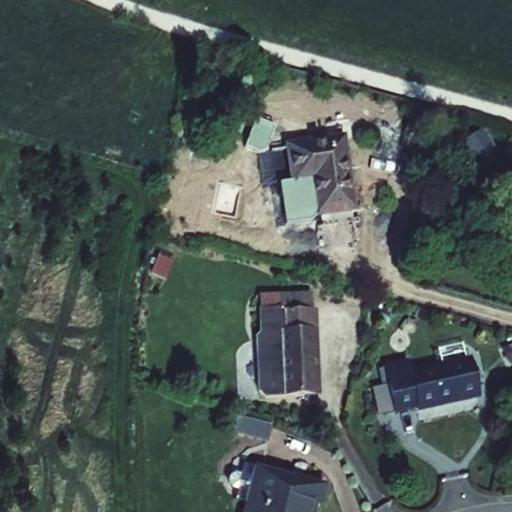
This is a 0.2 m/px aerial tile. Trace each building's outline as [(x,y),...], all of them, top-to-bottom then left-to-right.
[(352,210),(341,139),(286,147),(292,183),(310,180),(315,215),(352,210)] [(158,255),(150,273),(163,279),(172,261),(158,255)] [(279,312),(310,311),(309,295),(278,296),(279,312)] [(318,396),(314,311),(310,311),(279,312),(278,296),(258,297),(260,335),(256,339),(259,393),(265,399),(304,397),(304,401),(315,400),(315,396),(318,396)] [(387,386),(394,413),(416,408),(416,411),(475,397),(467,361),(408,375),(406,364),(384,369),(387,386)] [(376,417),(394,413),(387,386),(370,390),(376,417)] [(230,417),(226,435),(269,444),(273,426),(230,417)] [(243,511),(310,511),(312,507),(317,508),(322,487),(242,466),(240,477),(236,492),(233,502),(245,505),(243,511)] [(236,492),(240,477),(234,475),(228,479),(226,485),(230,491),(236,492)]
